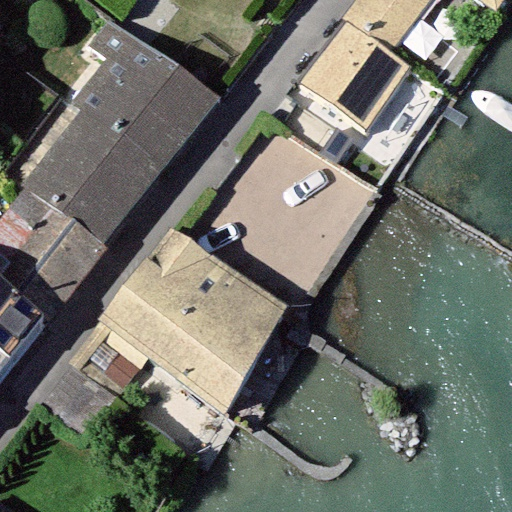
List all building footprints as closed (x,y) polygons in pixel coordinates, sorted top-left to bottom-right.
[(361,0),(346,24),(394,54),(428,0),(361,0)] [(213,102),(94,19),(73,49),(95,65),(61,112),(70,117),(157,180),(213,102)] [(394,54),(346,24),(311,80),(383,124),(404,91),(379,76),(394,54)] [(0,138),(32,96),(0,71),(0,138)] [(157,180),(70,117),(15,191),(43,212),(99,255),(157,180)] [(0,385),(99,255),(43,212),(0,268),(0,385)] [(285,317),(162,237),(89,335),(211,424),(285,317)]
